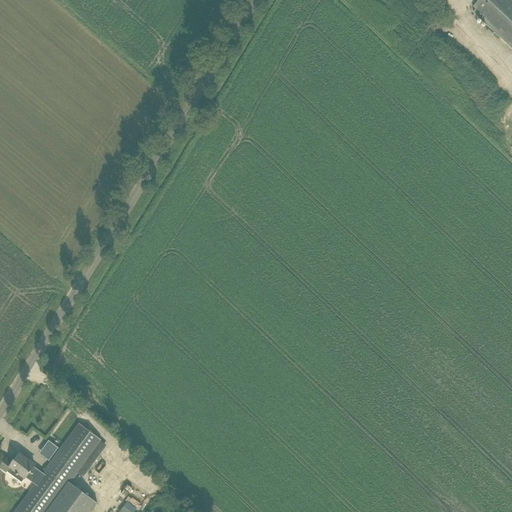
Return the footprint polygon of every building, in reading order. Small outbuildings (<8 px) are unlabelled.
[(473,12),(511,48),(511,0),(478,0),(473,6),(476,9),(473,12)] [(41,478),(35,485),(15,511),(48,511),(70,483),(77,473),(83,477),(106,445),(101,441),(102,440),(79,424),(47,468),(48,468),(41,478)] [(39,454),(49,461),(58,448),(49,441),(39,454)] [(6,459),(0,466),(0,467),(15,479),(21,483),(24,479),(25,478),(35,485),(41,478),(31,471),(34,466),(19,455),(13,464),(6,459)] [(70,483),(48,511),(90,511),(97,503),(89,497),(70,483)] [(133,511),(137,508),(126,501),(118,511),(133,511)]
